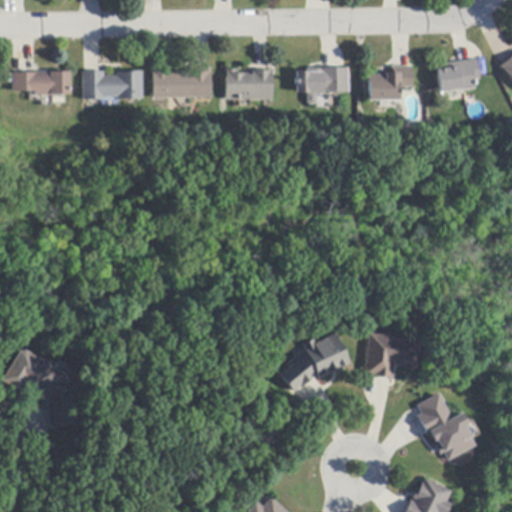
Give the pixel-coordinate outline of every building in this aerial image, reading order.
[(511,81),(501,69),(500,70),(498,68),(501,65),(511,55),(511,81)] [(478,77),(478,80),(472,81),(473,90),(459,93),(458,93),(458,91),(440,94),(438,94),(434,66),(457,63),(475,60),(478,77)] [(397,101),(397,102),(385,102),(367,102),(366,76),(377,76),(376,73),(385,73),(385,74),(389,74),(389,68),(393,68),(408,67),(410,67),(411,88),(397,88),(397,101)] [(209,99),(151,100),(151,71),(168,70),(168,73),(185,73),(185,70),(192,70),(207,69),(209,69),(209,99)] [(321,70),(343,69),(346,69),(347,93),(321,94),(321,95),(314,95),(314,104),(312,106),(307,106),(305,104),(304,94),(294,94),(294,73),(305,72),(305,70),(319,69),(319,70),(321,70)] [(254,72),(266,72),(270,72),(271,101),(223,102),(223,78),(224,78),(224,74),(224,71),(236,71),(236,75),(246,75),(246,76),(250,75),(250,72),(254,72)] [(81,101),(81,73),(84,73),(99,73),(102,73),(102,77),(115,77),(115,74),(120,74),(120,73),(140,72),(141,100),(115,101),(115,99),(103,99),(103,100),(81,101)] [(63,96),(50,96),(49,96),(49,97),(33,97),(33,93),(11,93),(11,74),(12,74),(34,74),(34,73),(48,73),(68,73),(68,96),(63,96)] [(348,366),(317,380),(316,375),(313,376),(314,377),(313,378),(301,388),(300,387),(295,392),(293,394),(279,376),(296,362),(301,357),(305,355),(302,348),(301,345),(312,340),(314,344),(333,335),(348,366)] [(388,380),(386,380),(386,379),(374,378),(374,379),(371,379),(371,377),(364,376),(362,376),(367,335),(416,340),(415,350),(417,350),(416,358),(415,358),(413,370),(400,368),(400,367),(391,366),(389,381),(388,380)] [(75,424),(49,430),(48,428),(44,410),(46,409),(44,401),(50,399),(50,398),(48,399),(40,393),(39,391),(37,390),(35,394),(25,388),(26,387),(23,387),(19,392),(1,382),(18,353),(24,351),(38,360),(39,358),(55,368),(54,369),(64,376),(75,424)] [(473,447),(445,462),(440,454),(436,456),(432,448),(436,446),(434,442),(431,443),(427,436),(424,437),(424,435),(423,434),(424,433),(416,420),(415,420),(414,417),(419,414),(415,408),(415,407),(436,395),(449,419),(459,414),(465,425),(462,427),(473,447)] [(444,511),(403,511),(407,505),(406,504),(406,503),(407,502),(411,503),(412,501),(409,499),(410,498),(411,499),(412,495),(411,494),(412,492),(415,494),(418,487),(417,487),(419,484),(420,485),(423,480),(448,492),(443,503),(448,505),(444,511)] [(284,511),(248,511),(257,503),(262,508),(269,500),(270,499),(284,511)]
